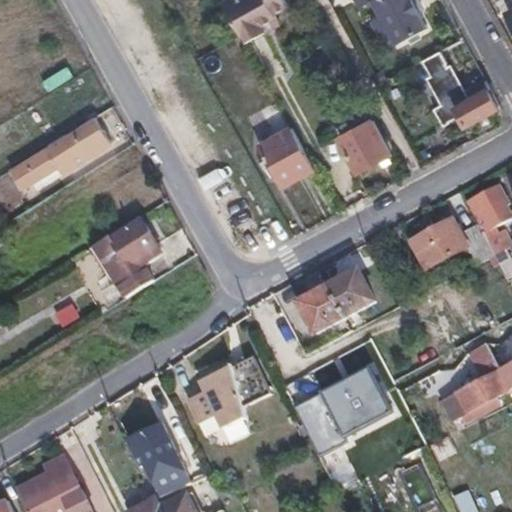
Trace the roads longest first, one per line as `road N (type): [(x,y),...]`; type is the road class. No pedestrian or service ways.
road 1 (residential): [(78,0),(241,284)]
road 2 (residential): [(241,284),(258,283),(511,142)]
road 3 (residential): [(241,284),(168,349),(0,455)]
